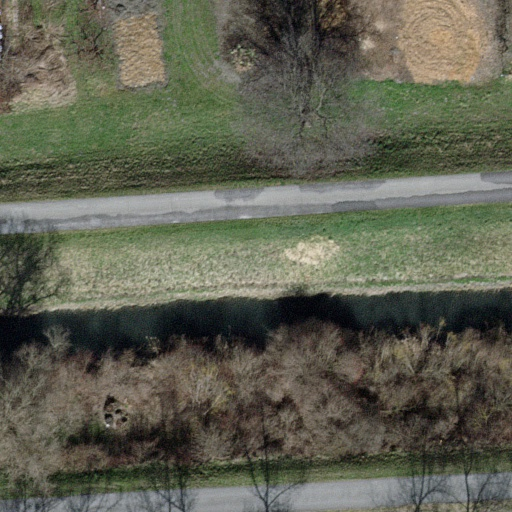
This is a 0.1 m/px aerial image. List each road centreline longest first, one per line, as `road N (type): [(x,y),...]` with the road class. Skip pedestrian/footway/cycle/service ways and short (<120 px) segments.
road 1 (track): [(0,219),(511,184)]
road 2 (unclassified): [(511,484),(22,511)]
